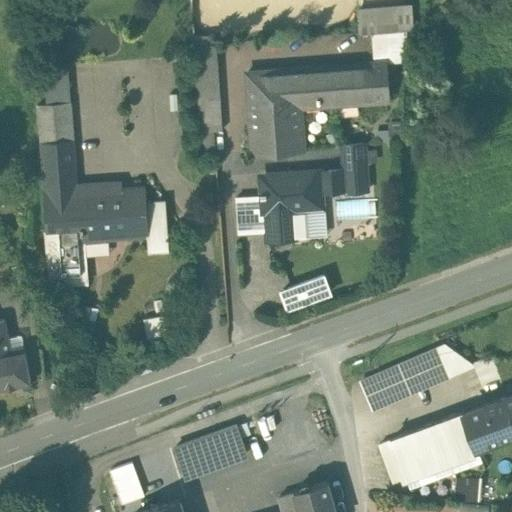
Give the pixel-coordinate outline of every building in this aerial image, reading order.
[(396,9),(357,12),(358,35),(371,34),(371,33),(398,31),(396,9)] [(398,31),(371,33),(371,34),(373,63),(386,62),(386,63),(406,62),(407,30),(398,31)] [(216,44),(193,46),(201,155),(216,154),(214,130),(222,129),(216,44)] [(373,63),(247,72),(253,152),(303,148),(300,105),(388,99),(386,63),(386,62),(373,63)] [(70,101),(38,104),(40,141),(73,139),(70,101)] [(389,130),(382,128),(379,134),(399,141),(406,122),(393,118),(389,130)] [(73,139),(40,141),(44,187),(76,184),(73,139)] [(365,142),(341,144),(342,156),(365,154),(365,142)] [(365,154),(342,156),(343,169),(345,188),(345,191),(368,189),(365,154)] [(343,169),(319,171),(320,190),(345,188),(343,169)] [(319,171),(288,173),(289,177),(265,179),(266,191),(260,191),(260,195),(263,195),(264,209),(265,209),(267,239),(269,239),(269,237),(288,236),(289,237),(290,237),(288,207),(320,205),(320,206),(321,206),(320,190),(319,171)] [(123,194),(106,195),(102,182),(76,184),(44,187),(47,229),(84,226),(84,232),(108,230),(109,238),(127,237),(127,235),(148,233),(144,186),(122,188),(123,194)] [(337,200),(337,217),(379,215),(378,198),(337,200)] [(84,226),(47,229),(50,276),(64,275),(64,282),(87,281),(84,232),(84,226)] [(333,269),(287,287),(295,308),(341,290),(333,269)] [(0,319),(0,388),(30,383),(24,348),(10,350),(4,319),(0,319)] [(374,404),(474,371),(464,340),(364,374),(374,404)] [(511,393),(390,439),(404,477),(478,450),(477,446),(511,432),(511,393)] [(236,423),(190,440),(175,445),(185,474),(247,452),(236,423)] [(124,490),(154,481),(146,457),(117,466),(124,490)] [(294,491),(298,506),(300,511),(336,511),(328,481),(294,491)] [(294,490),(279,495),(283,510),(298,506),(294,491),(294,490)] [(189,511),(184,497),(136,511),(189,511)]
